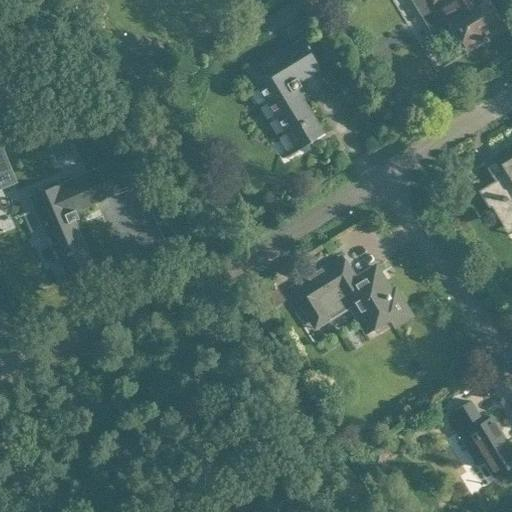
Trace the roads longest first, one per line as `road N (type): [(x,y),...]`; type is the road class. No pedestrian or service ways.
road 1 (residential): [(0,372),(212,275)]
road 2 (residential): [(382,176),(511,361)]
road 3 (residential): [(382,176),(511,99)]
